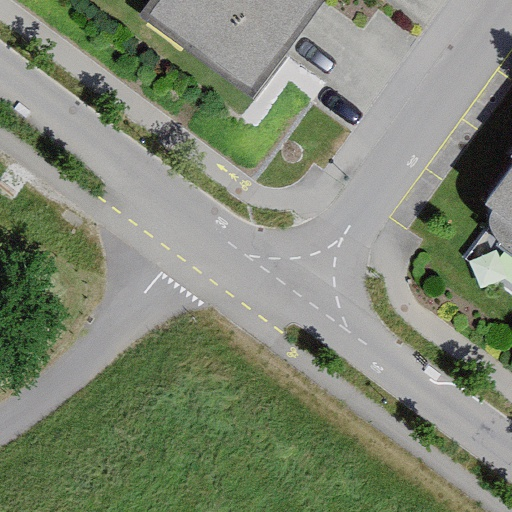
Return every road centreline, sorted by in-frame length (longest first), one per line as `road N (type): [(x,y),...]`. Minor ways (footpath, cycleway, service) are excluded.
road 1 (residential): [(0,75),(296,292)]
road 2 (residential): [(296,292),(511,2)]
road 3 (track): [(0,420),(118,317),(194,219)]
road 4 (residential): [(296,292),(511,450)]
